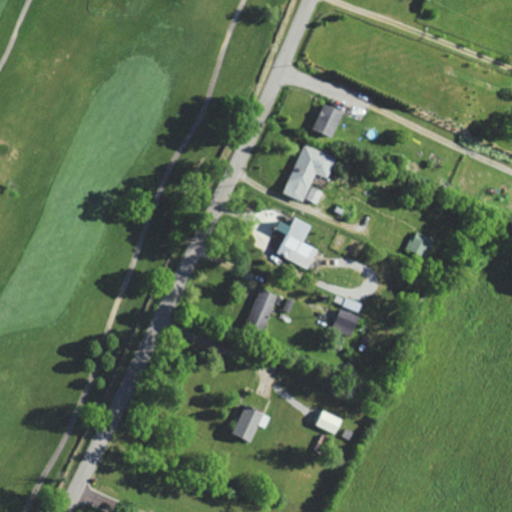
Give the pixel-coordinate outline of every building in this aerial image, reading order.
[(348,113),(329,104),(317,130),(337,139),(348,113)] [(308,203),(320,175),(332,180),(340,158),(307,145),(287,195),(308,203)] [(281,255),(313,270),(323,250),(308,243),(316,227),(298,219),(295,226),(285,222),(281,232),(290,236),(281,255)] [(438,240),(417,231),(409,250),(429,259),(438,240)] [(251,325),(270,330),(280,295),(262,289),(251,325)] [(346,307),(362,314),(366,304),(349,298),(346,307)] [(355,338),(363,317),(344,310),(338,326),(348,330),(346,335),(355,338)] [(262,427),(269,429),(274,415),(248,406),(238,436),(257,442),(262,427)]
